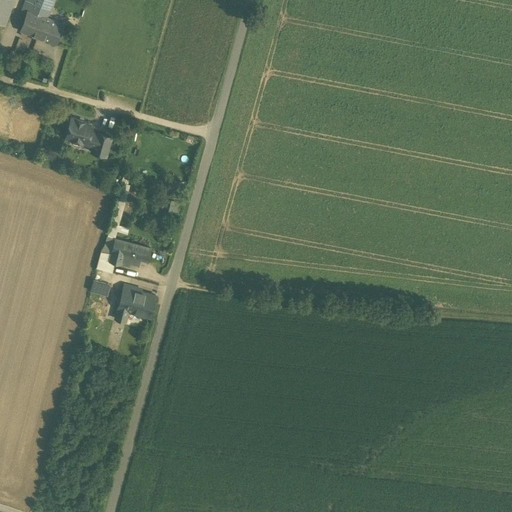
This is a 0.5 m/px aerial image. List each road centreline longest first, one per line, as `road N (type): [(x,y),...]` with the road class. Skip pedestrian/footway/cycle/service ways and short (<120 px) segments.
road 1 (unclassified): [(251,0),(110,511)]
road 2 (track): [(511,319),(423,316),(174,283)]
